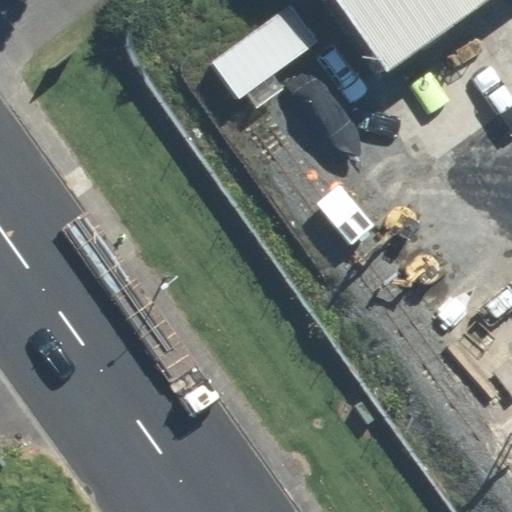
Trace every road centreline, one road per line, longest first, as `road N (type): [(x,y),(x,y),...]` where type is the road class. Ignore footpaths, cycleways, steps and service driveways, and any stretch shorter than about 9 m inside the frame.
road 1 (primary): [(0,224),(205,511)]
road 2 (unknown): [(511,162),(443,124),(376,53)]
